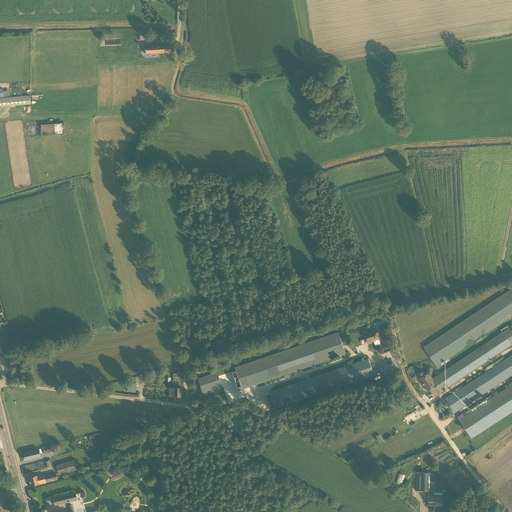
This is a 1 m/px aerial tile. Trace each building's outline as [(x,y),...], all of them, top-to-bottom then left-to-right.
[(170,52),(169,45),(145,46),(145,54),(170,52)] [(30,96),(0,98),(0,106),(31,104),(30,96)] [(61,123),(39,124),(40,134),(62,133),(61,123)] [(511,288),(423,347),(438,369),(441,366),(440,364),(511,316),(511,288)] [(511,325),(432,377),(441,392),(511,344),(511,325)] [(369,332),(362,334),(364,342),(368,341),(368,344),(375,342),(375,341),(379,340),(378,338),(382,337),(380,331),(376,332),(375,329),(370,331),(371,333),(369,334),(369,332)] [(346,354),(338,332),(234,368),(235,371),(231,372),(238,391),(346,354)] [(511,355),(445,399),(454,413),(511,375),(511,355)] [(264,394),(269,410),(356,382),(356,383),(374,377),(368,358),(269,392),(268,392),(269,393),(264,394)] [(377,369),(380,377),(392,372),(398,370),(395,362),(381,367),(381,368),(377,369)] [(223,390),(216,372),(197,379),(203,397),(223,390)] [(169,396),(180,396),(180,373),(173,374),(172,387),(169,387),(169,396)] [(442,393),(441,392),(432,377),(429,373),(419,379),(428,392),(431,390),(436,397),(442,393)] [(511,383),(492,397),(490,396),(487,398),(488,400),(463,415),(462,413),(456,417),(471,439),(511,412),(511,383)] [(137,393),(137,384),(128,384),(128,392),(137,393)] [(52,446),(42,448),(44,454),(54,451),(52,446)] [(22,453),(24,461),(39,457),(38,449),(22,453)] [(55,465),(58,476),(77,470),(74,460),(55,465)] [(428,491),(428,506),(441,506),(441,494),(441,493),(434,492),(434,491),(433,491),(434,473),(416,472),(415,491),(428,491)] [(57,480),(55,473),(43,476),(43,474),(28,478),(30,487),(57,480)] [(402,485),(404,475),(398,473),(396,484),(402,485)] [(54,506),(76,500),(75,493),(52,498),(54,506)]
